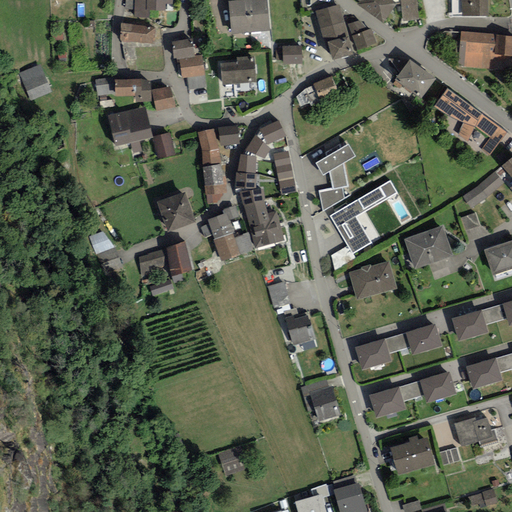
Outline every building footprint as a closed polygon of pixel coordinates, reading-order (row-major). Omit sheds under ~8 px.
[(134,0),(135,15),(150,16),(150,8),(165,9),(165,2),(173,2),(172,0),(134,0)] [(263,0),(227,4),(229,33),(265,30),(263,0)] [(395,1),(393,0),(358,0),(357,3),(382,20),(395,1)] [(416,0),(400,0),(404,20),(419,18),(416,0)] [(451,1),(451,17),(484,17),(484,0),(466,0),(467,1),(451,1)] [(315,14),(328,61),(350,55),(336,8),(315,14)] [(156,26),(122,22),(120,39),(154,43),(156,26)] [(349,25),(356,49),(373,44),(369,32),(358,35),(354,23),(349,25)] [(511,42),(511,39),(460,35),(457,66),(509,71),(511,42)] [(193,38),(172,41),(174,58),(180,58),(183,77),(205,74),(202,53),(194,54),(193,38)] [(280,49),(280,64),(299,63),(299,49),(280,49)] [(237,61),(222,62),(223,83),(256,81),(255,55),(236,56),(237,61)] [(406,62),(393,81),(418,98),(431,79),(406,62)] [(40,64),(20,74),(32,100),(52,90),(40,64)] [(332,75),(312,83),(320,101),(339,93),(332,75)] [(115,76),(95,79),(96,95),(115,93),(115,95),(135,93),(136,99),(152,101),(151,79),(141,77),(115,78),(115,76)] [(171,85),(153,89),(157,110),(175,106),(171,85)] [(447,89),(432,108),(457,127),(453,131),(485,155),(502,131),(447,89)] [(145,106),(109,114),(115,144),(152,135),(145,106)] [(262,160),(271,144),(286,134),(278,119),(262,128),(243,156),(262,160)] [(238,126),(219,128),(221,145),(240,143),(238,126)] [(214,129),(197,132),(202,151),(205,193),(207,193),(207,204),(217,202),(226,191),(226,175),(222,174),(221,161),(219,147),(214,129)] [(170,131),(154,134),(158,156),(175,153),(170,131)] [(136,153),(144,150),(140,140),(131,144),(136,153)] [(355,155),(347,142),(315,162),(323,174),(330,170),(333,188),(348,185),(344,161),(355,155)] [(511,156),(500,166),(511,181),(511,185),(509,188),(511,191),(511,156)] [(255,171),(237,171),(237,184),(254,184),(255,171)] [(461,200),(467,208),(499,184),(492,176),(461,200)] [(329,216),(351,254),(369,243),(354,218),(394,194),(387,182),(329,216)] [(261,187),(241,192),(256,246),(284,238),(276,210),(268,213),(261,187)] [(186,190),(158,201),(168,230),(197,219),(186,190)] [(226,213),(208,219),(209,223),(200,226),(204,237),(212,234),(221,261),(253,251),(248,235),(234,239),(226,213)] [(472,215),(460,220),(463,230),(476,226),(472,215)] [(439,229),(403,241),(412,268),(448,255),(439,229)] [(91,237),(98,254),(113,248),(107,231),(91,237)] [(167,251),(138,259),(143,276),(169,270),(171,275),(195,269),(187,241),(166,246),(167,251)] [(511,250),(510,244),(484,253),(491,274),(511,266),(511,250)] [(386,264),(348,275),(355,300),(393,289),(386,264)] [(155,296),(175,287),(172,280),(152,288),(155,296)] [(270,286),(275,305),(291,301),(285,282),(270,286)] [(511,299),(503,303),(507,317),(510,325),(511,324),(511,299)] [(503,303),(482,310),(486,324),(507,317),(503,303)] [(482,308),(452,317),(459,340),(489,331),(486,324),(482,310),(482,308)] [(303,316),(284,321),(291,345),(310,340),(303,316)] [(436,322),(407,331),(407,332),(411,346),(414,354),(443,345),(436,322)] [(407,332),(385,338),(390,353),(411,346),(407,332)] [(385,337),(356,346),(363,368),(392,359),(390,353),(385,338),(385,337)] [(511,353),(497,358),(501,372),(511,368),(511,353)] [(496,356),(467,365),(474,388),(503,379),(501,372),(497,358),(496,356)] [(450,370),(420,379),(421,380),(425,395),(427,402),(457,393),(450,370)] [(425,395),(421,380),(400,387),(404,401),(425,395)] [(399,385),(370,394),(377,417),(406,408),(404,401),(400,387),(399,385)] [(309,392),(317,420),(337,415),(329,387),(309,392)] [(454,423),(461,445),(479,440),(480,444),(497,439),(494,429),(492,430),(488,417),(475,421),(475,417),(454,423)] [(387,449),(394,474),(430,463),(423,439),(387,449)] [(241,445),(218,453),(226,475),(249,468),(241,445)] [(456,448),(439,453),(443,465),(460,460),(456,448)] [(334,489),(340,511),(365,511),(367,511),(359,482),(334,489)] [(481,493),(471,496),(474,505),(485,502),(486,506),(498,502),(494,488),(481,492),(481,493)] [(326,511),(321,493),(295,501),(298,511),(326,511)] [(419,500),(403,504),(405,511),(409,511),(422,508),(419,500)] [(255,511),(284,511),(280,502),(256,511),(255,511)]
